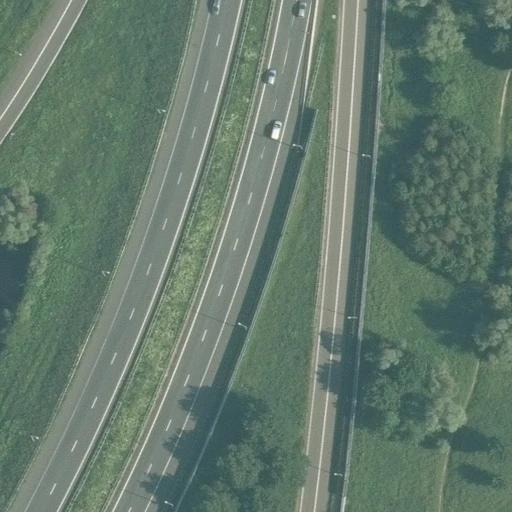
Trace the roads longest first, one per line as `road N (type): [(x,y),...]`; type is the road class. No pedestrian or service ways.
road 1 (motorway): [(227,0),(166,225),(38,511)]
road 2 (motorway): [(126,511),(235,250),(297,0)]
road 3 (motorway): [(304,511),(350,0)]
road 4 (motorway): [(80,0),(0,131)]
